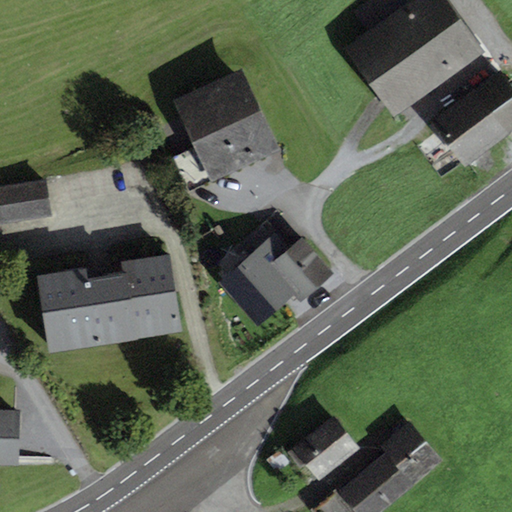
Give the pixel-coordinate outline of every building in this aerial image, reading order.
[(372,38),(354,51),(393,106),(476,47),(441,0),(424,0),(413,8),(407,0),(368,0),(353,12),(372,38)] [(511,89),(501,74),(437,120),(466,160),(505,131),(511,140),(511,89)] [(184,102),(215,170),(270,144),(238,76),(184,102)] [(174,156),(186,183),(213,171),(200,143),(174,156)] [(215,170),(218,176),(273,151),(270,144),(215,170)] [(186,183),(189,190),(216,178),(213,171),(186,183)] [(34,216),(50,213),(45,181),(29,184),(34,216)] [(14,186),(19,218),(34,216),(29,184),(14,186)] [(0,188),(0,195),(4,220),(19,218),(14,186),(0,188)] [(287,281),(300,296),(328,271),(287,223),(258,248),(273,265),(267,270),(281,285),(287,281)] [(39,276),(50,348),(180,327),(169,255),(123,263),(124,273),(86,279),(85,269),(39,276)] [(16,412),(0,411),(0,458),(15,459),(15,431),(16,412)] [(300,465),(306,460),(319,476),(356,447),(332,417),(296,446),(297,447),(290,452),(300,465)] [(312,508),(314,511),(369,511),(409,480),(413,484),(429,470),(426,466),(435,458),(410,427),(389,444),(395,451),(383,460),(362,478),(357,472),(312,508)] [(377,453),(383,460),(395,451),(389,444),(377,453)]
